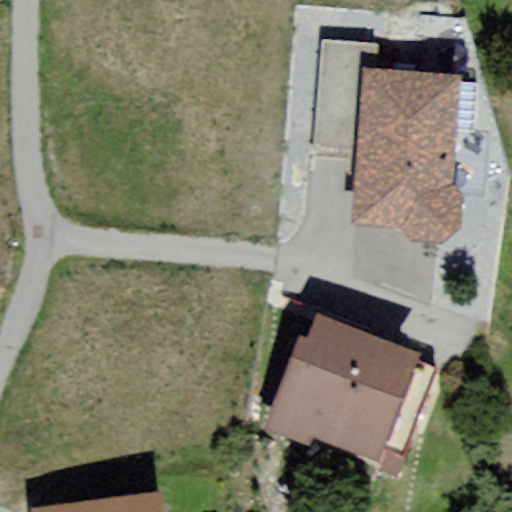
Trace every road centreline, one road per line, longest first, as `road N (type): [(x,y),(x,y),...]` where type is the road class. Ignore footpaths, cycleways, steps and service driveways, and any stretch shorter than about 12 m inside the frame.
road 1 (residential): [(42,239),(269,263),(465,332)]
road 2 (residential): [(23,0),(27,165),(42,239)]
road 3 (residential): [(42,239),(0,362)]
